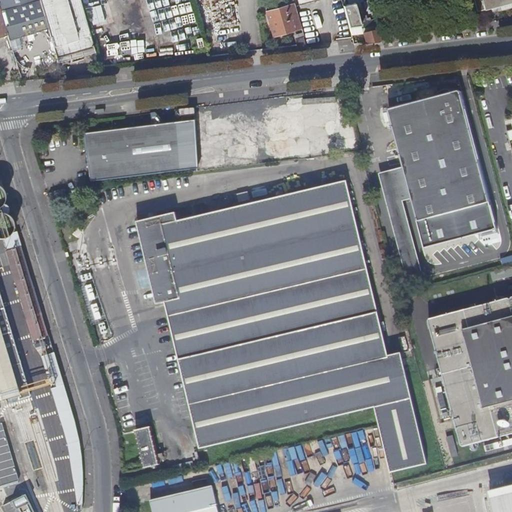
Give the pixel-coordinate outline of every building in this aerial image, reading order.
[(0,0),(0,12),(5,28),(7,35),(9,41),(47,30),(38,0),(0,0)] [(79,53),(93,48),(78,0),(38,0),(39,3),(43,17),(47,30),(56,60),(67,56),(69,61),(70,64),(82,61),(81,57),(79,53)] [(511,0),(471,0),(475,11),(482,9),(483,10),(511,2),(511,0)] [(348,27),(360,26),(359,24),(353,3),(342,6),(348,27)] [(272,37),(300,29),(293,4),(265,12),(272,37)] [(362,32),(375,29),(373,19),(359,24),(360,26),(362,32)] [(350,35),(362,34),(362,32),(360,26),(348,27),(350,35)] [(297,51),(306,48),(302,37),(294,40),(297,51)] [(94,53),(93,48),(79,53),(81,57),(94,53)] [(69,61),(67,56),(56,60),(57,65),(69,61)] [(417,220),(489,201),(460,94),(456,92),(449,94),(448,93),(438,96),(438,97),(389,110),(388,114),(417,220)] [(197,169),(191,120),(84,135),(91,182),(197,169)] [(374,409),(379,426),(391,475),(426,466),(400,356),(388,359),(348,184),(179,225),(178,222),(145,229),(163,305),(166,304),(201,452),(374,409)] [(145,229),(178,222),(176,215),(137,224),(156,307),(163,305),(145,229)] [(17,233),(4,237),(8,251),(6,251),(16,285),(31,280),(21,247),(17,233)] [(511,267),(490,273),(492,281),(511,275),(511,267)] [(31,280),(16,285),(33,344),(49,339),(31,280)] [(508,296),(507,298),(429,318),(428,320),(443,374),(433,377),(440,406),(450,403),(461,445),(464,445),(511,433),(511,296),(511,297),(509,295),(508,296)] [(29,397),(0,299),(0,401),(18,396),(19,400),(29,397)] [(42,358),(66,437),(68,443),(71,462),(76,511),(78,510),(82,509),(82,468),(81,460),(73,418),(54,355),(42,358)] [(21,487),(5,430),(0,431),(0,483),(3,493),(21,487)] [(159,467),(150,430),(135,434),(144,470),(159,467)] [(511,511),(511,485),(485,492),(489,511),(511,511)] [(218,511),(212,487),(151,502),(153,511),(218,511)] [(32,511),(28,503),(14,509),(15,511),(32,511)]
